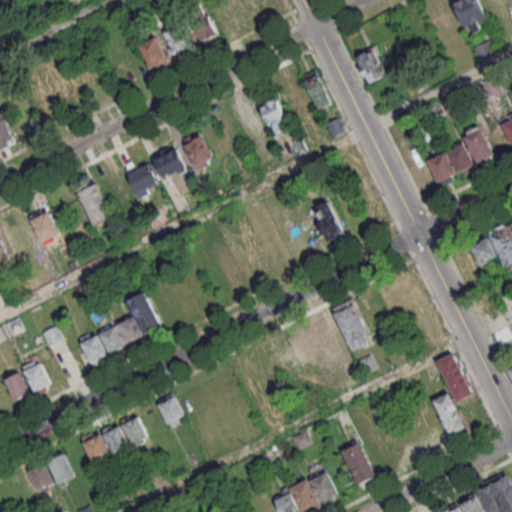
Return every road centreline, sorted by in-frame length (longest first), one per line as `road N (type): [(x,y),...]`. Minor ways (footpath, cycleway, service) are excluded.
road 1 (residential): [(0,447),(511,185)]
road 2 (residential): [(511,426),(300,0)]
road 3 (residential): [(0,185),(360,0)]
road 4 (residential): [(370,511),(511,439)]
